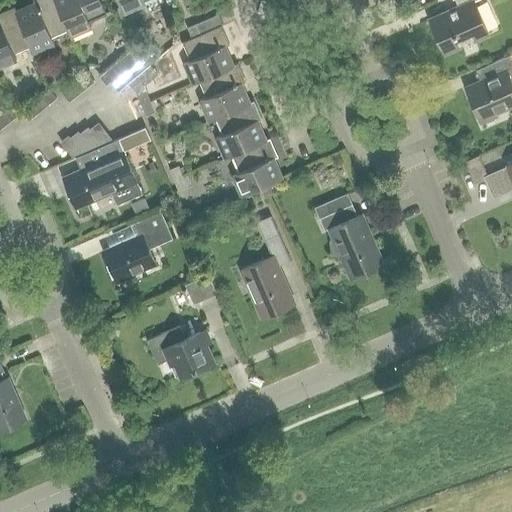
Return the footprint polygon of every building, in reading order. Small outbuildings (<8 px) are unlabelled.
[(67,30),(55,0),(32,0),(34,3),(16,12),(15,12),(30,47),(33,54),(54,44),(51,38),(67,30)] [(106,14),(99,0),(55,0),(67,30),(70,37),(91,28),(88,21),(106,14)] [(162,0),(117,0),(124,14),(145,5),(149,13),(165,6),(162,0)] [(454,0),(458,7),(429,20),(444,54),(461,47),(459,43),(471,38),(473,42),(488,35),(474,2),(477,0),(454,0)] [(0,67),(16,61),(13,54),(30,47),(15,12),(16,12),(14,7),(0,13),(0,67)] [(199,82),(233,65),(225,46),(229,45),(221,26),(223,25),(218,15),(187,28),(192,39),(182,43),(190,61),(183,64),(192,85),(199,82)] [(161,56),(154,48),(128,68),(136,77),(161,56)] [(106,85),(134,61),(130,51),(100,77),(106,85)] [(511,82),(511,54),(487,66),(492,78),(466,90),(478,119),(511,104),(511,85),(511,83),(511,82)] [(215,119),(249,103),(241,84),(245,82),(237,63),(233,65),(199,82),(206,98),(199,101),(208,122),(215,119)] [(86,73),(79,79),(86,89),(94,82),(86,73)] [(138,75),(136,77),(128,84),(134,91),(136,93),(146,85),(138,75)] [(49,90),(41,96),(48,105),(56,99),(49,90)] [(136,95),(145,116),(155,112),(145,91),(136,95)] [(231,156),(266,140),(257,121),(262,120),(254,101),(249,103),(215,119),(222,135),(215,139),(224,159),(231,156)] [(11,106),(4,112),(11,121),(19,115),(11,106)] [(140,144),(151,140),(145,127),(134,132),(140,144)] [(241,197),(282,179),(274,159),(278,157),(270,138),(266,140),(231,156),(238,173),(231,176),(241,197)] [(118,139),(96,149),(101,162),(62,179),(75,207),(110,192),(116,205),(142,194),(118,139)] [(475,183),(485,179),(485,177),(487,176),(478,157),(466,163),(475,183)] [(511,163),(506,166),(507,167),(487,176),(485,177),(485,179),(493,197),(511,188),(511,163)] [(178,167),(170,170),(174,180),(183,177),(178,167)] [(183,177),(174,180),(178,191),(187,187),(183,177)] [(274,195),(269,186),(260,190),(264,199),(274,195)] [(330,228),(336,241),(330,242),(333,259),(343,257),(352,279),(381,266),(359,215),(357,216),(352,204),(346,207),(342,197),(315,209),(324,231),(330,228)] [(136,238),(103,252),(115,281),(155,264),(149,249),(172,239),(160,212),(130,225),(136,238)] [(290,261),(278,234),(271,218),(257,224),(271,256),(241,270),(262,318),(294,304),(277,267),(290,261)] [(217,295),(208,276),(186,286),(194,305),(217,295)] [(179,326),(147,341),(157,365),(168,360),(176,377),(214,361),(201,332),(185,339),(179,326)] [(0,362),(0,430),(25,420),(7,378),(4,379),(1,372),(4,371),(0,362)]
